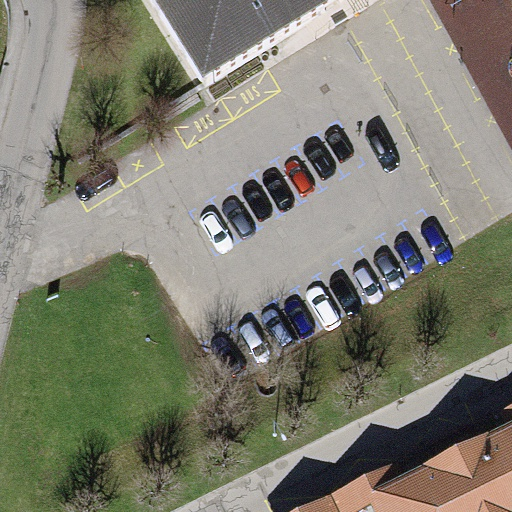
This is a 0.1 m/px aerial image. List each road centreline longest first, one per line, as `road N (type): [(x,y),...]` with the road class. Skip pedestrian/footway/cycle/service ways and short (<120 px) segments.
road 1 (residential): [(225,511),(511,372)]
road 2 (residential): [(47,0),(0,253)]
